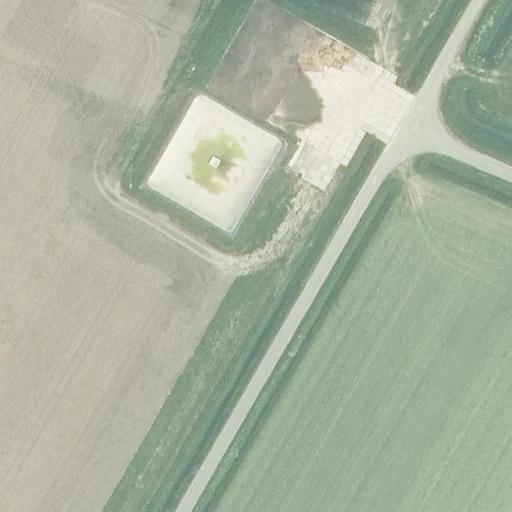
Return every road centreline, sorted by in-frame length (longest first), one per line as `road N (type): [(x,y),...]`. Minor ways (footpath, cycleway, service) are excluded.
road 1 (unclassified): [(182,511),(405,129)]
road 2 (unclassified): [(405,129),(479,0)]
